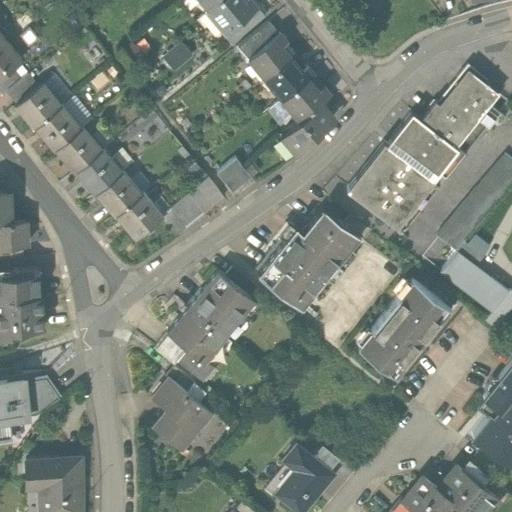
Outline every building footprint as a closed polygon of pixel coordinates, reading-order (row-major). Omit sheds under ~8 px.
[(217,15),(215,17),(224,29),(255,3),(256,2),(254,0),(215,0),(209,5),(217,15)] [(264,14),(255,3),(224,29),(221,31),(230,42),(264,14)] [(277,31),(267,19),(238,44),(248,56),(277,31)] [(260,65),(267,73),(290,54),(280,43),(285,39),(278,30),(277,31),(248,56),(257,67),(260,65)] [(0,75),(21,59),(0,32),(0,75)] [(177,67),(197,52),(185,37),(165,52),(177,67)] [(281,95),(283,93),(307,74),(312,70),(305,62),(300,67),(290,54),(267,73),(275,83),(273,86),(281,95)] [(495,88),(467,66),(439,101),(435,98),(420,117),(452,142),(495,88)] [(32,70),(8,86),(15,97),(39,81),(32,70)] [(289,105),(299,117),(320,99),(329,91),(322,83),(317,87),(307,74),(283,93),(292,103),(289,105)] [(15,102),(34,125),(34,124),(60,104),(42,81),(15,102)] [(330,112),(320,99),(299,117),(281,132),(295,149),(316,131),(314,129),(330,116),(330,112)] [(34,124),(53,148),(54,147),(81,126),(62,103),(60,104),(34,124)] [(420,117),(410,108),(385,141),(433,179),(458,147),(452,143),(452,142),(420,117)] [(54,147),(73,170),(74,169),(100,149),(81,126),(54,147)] [(385,141),(383,140),(345,186),(399,229),(400,228),(397,225),(433,179),(385,141)] [(74,169),(93,193),(95,191),(120,172),(101,148),(100,149),(74,169)] [(488,171),(506,186),(511,178),(511,156),(505,150),(488,171)] [(250,176),(235,157),(217,172),(231,191),(250,176)] [(95,191),(113,215),(115,213),(140,194),(122,170),(120,172),(95,191)] [(488,171),(471,190),(489,205),(506,186),(488,171)] [(197,185),(212,205),(223,197),(207,178),(197,185)] [(188,193),(203,212),(212,205),(197,185),(188,193)] [(0,217),(9,217),(8,191),(4,188),(0,188),(0,217)] [(489,205),(471,190),(436,232),(455,248),(491,206),(489,205)] [(115,213),(134,237),(161,217),(159,215),(142,193),(140,194),(115,213)] [(178,200),(193,220),(203,212),(188,193),(178,200)] [(168,208),(183,227),(193,220),(178,200),(168,208)] [(359,235),(322,205),(302,229),(296,224),(295,226),(291,223),(254,267),(258,270),(257,271),(299,305),(359,235)] [(159,215),(161,217),(174,234),(183,227),(168,208),(159,215)] [(9,217),(0,217),(0,244),(22,243),(26,243),(25,216),(9,217)] [(484,255),(464,239),(440,268),(491,310),(484,319),(494,327),(511,305),(511,289),(510,288),(508,290),(476,264),(484,255)] [(23,254),(22,243),(0,244),(0,255),(8,255),(23,254)] [(0,267),(9,268),(8,255),(0,255),(0,267)] [(0,295),(39,294),(38,267),(21,267),(18,265),(12,265),(11,268),(9,268),(0,267),(0,295)] [(231,265),(222,275),(241,290),(249,280),(231,265)] [(222,275),(216,270),(186,306),(224,337),(253,300),(241,290),(222,275)] [(449,309),(413,279),(357,345),(393,375),(449,309)] [(43,327),(42,293),(39,294),(0,295),(0,332),(6,333),(25,332),(25,327),(43,327)] [(224,337),(186,306),(167,331),(168,333),(204,361),(224,337)] [(177,369),(189,379),(204,361),(168,333),(154,350),(177,369)] [(511,361),(483,397),(498,410),(493,416),(490,413),(471,436),(510,467),(511,464),(511,361)] [(177,369),(169,380),(181,390),(189,379),(177,369)] [(24,371),(0,372),(0,433),(11,433),(10,420),(25,419),(24,413),(32,412),(55,401),(43,375),(25,377),(24,371)] [(181,452),(212,415),(181,390),(169,380),(152,399),(168,412),(154,429),(181,452)] [(312,456),(296,443),(282,460),(294,470),(275,494),(297,511),(303,511),(334,474),(329,470),(312,456)] [(329,470),(339,458),(322,444),(312,456),(329,470)] [(80,511),(79,456),(24,458),(25,485),(39,484),(40,511),(80,511)] [(491,479),(469,461),(461,470),(483,489),(491,479)] [(465,511),(482,511),(494,498),(483,489),(461,470),(457,468),(439,490),(461,508),(465,511)] [(457,511),(461,508),(439,490),(423,477),(405,500),(403,502),(415,511),(457,511)] [(415,511),(403,502),(405,500),(402,498),(390,511),(415,511)] [(255,511),(242,500),(233,511),(234,511),(255,511)]
